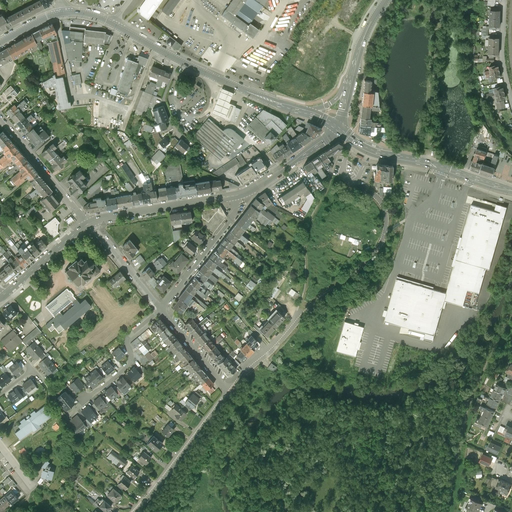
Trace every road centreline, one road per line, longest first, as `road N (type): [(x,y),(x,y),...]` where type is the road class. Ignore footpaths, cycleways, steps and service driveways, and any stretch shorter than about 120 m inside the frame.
road 1 (unclassified): [(352,184),(383,208),(379,246),(228,392)]
road 2 (secondary): [(115,26),(291,107)]
road 3 (secondary): [(511,190),(371,151),(338,129)]
road 4 (unclassified): [(228,392),(135,511)]
road 5 (residential): [(162,310),(127,342),(127,365),(68,416)]
road 6 (secondary): [(235,196),(90,223)]
road 7 (residential): [(90,223),(0,114)]
road 8 (residential): [(162,310),(235,214),(235,196)]
